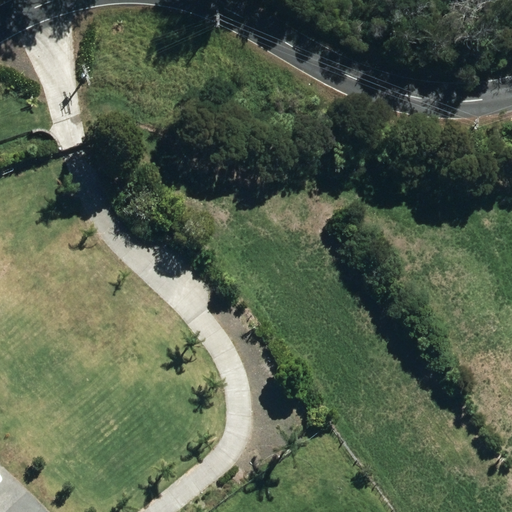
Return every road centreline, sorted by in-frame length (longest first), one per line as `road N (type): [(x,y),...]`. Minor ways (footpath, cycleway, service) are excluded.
road 1 (residential): [(511,88),(483,100),(351,71),(191,0)]
road 2 (residential): [(177,0),(37,6),(0,29)]
